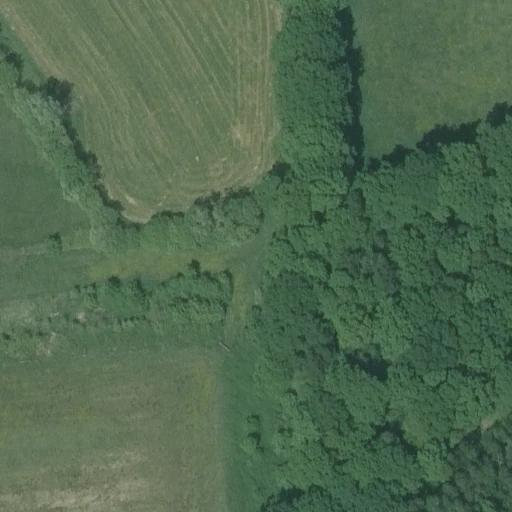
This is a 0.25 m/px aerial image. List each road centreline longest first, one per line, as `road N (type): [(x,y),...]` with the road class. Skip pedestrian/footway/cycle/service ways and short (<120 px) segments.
road 1 (track): [(302,511),(305,0)]
road 2 (track): [(399,511),(511,408)]
